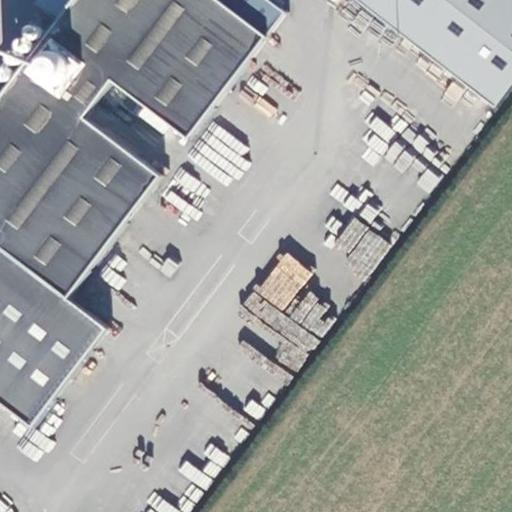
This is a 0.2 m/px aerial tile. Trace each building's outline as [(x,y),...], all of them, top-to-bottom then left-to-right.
[(228,0),(92,0),(0,120),(0,239),(82,303),(176,180),(100,121),(127,86),(204,144),(283,41),(228,0)] [(460,83),(499,110),(511,90),(511,0),(335,0),(363,19),(368,13),(463,79),(460,83)] [(353,218),(333,247),(370,272),(390,244),(353,218)] [(82,303),(0,239),(0,396),(35,423),(112,324),(82,303)] [(287,251),(243,303),(264,320),(275,306),(281,310),(312,273),(287,251)]
